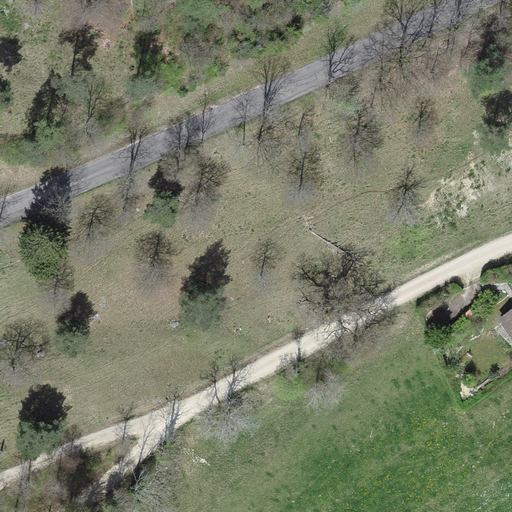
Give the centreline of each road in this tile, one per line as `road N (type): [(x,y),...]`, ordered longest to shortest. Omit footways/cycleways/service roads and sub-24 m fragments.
road 1 (track): [(511,246),(405,289),(212,393),(121,421),(0,475)]
road 2 (unclassified): [(474,0),(141,163),(0,216)]
road 3 (track): [(212,393),(54,511)]
